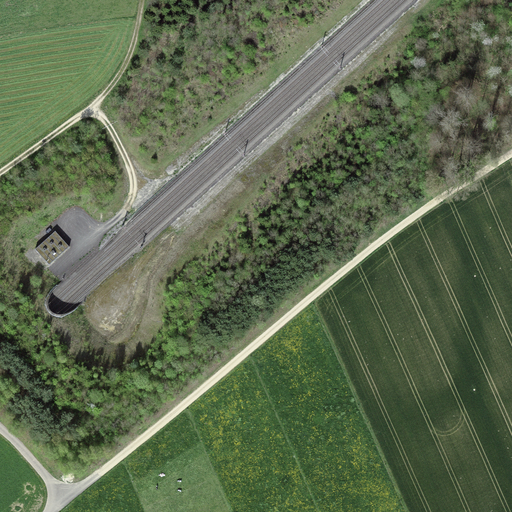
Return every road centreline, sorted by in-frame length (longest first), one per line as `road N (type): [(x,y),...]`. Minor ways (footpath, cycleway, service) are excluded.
road 1 (track): [(64,498),(365,252),(511,151)]
road 2 (track): [(425,0),(133,263),(111,303)]
road 3 (track): [(0,172),(93,108),(126,55),(140,0)]
road 4 (track): [(86,243),(123,212),(133,181),(93,108)]
